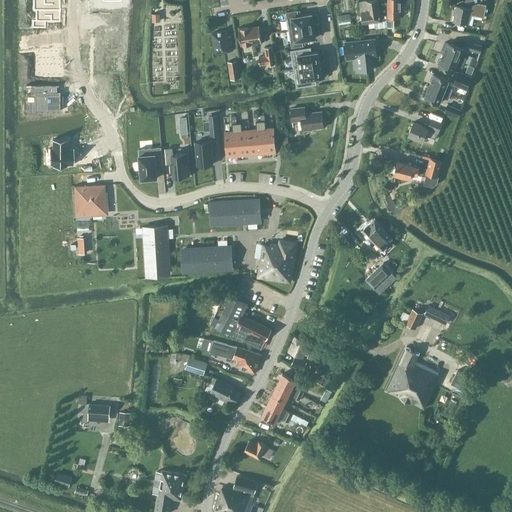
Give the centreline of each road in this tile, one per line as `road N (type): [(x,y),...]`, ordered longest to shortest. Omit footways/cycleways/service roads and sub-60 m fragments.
road 1 (tertiary): [(204,511),(219,456),(290,314),(327,211)]
road 2 (tertiary): [(327,211),(353,169),(366,104),(407,55),(424,0)]
road 3 (residential): [(327,211),(249,188),(150,202),(129,188),(119,161)]
road 4 (residential): [(80,0),(83,83),(119,161)]
